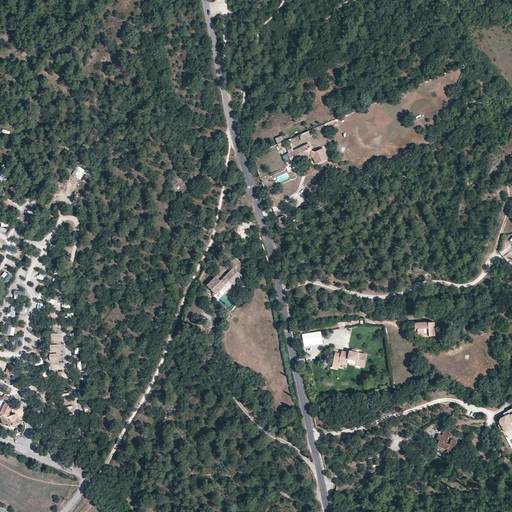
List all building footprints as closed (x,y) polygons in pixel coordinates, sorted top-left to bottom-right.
[(308,131),(299,135),(301,140),(311,136),(308,131)] [(278,144),(285,141),(283,136),(275,139),(278,144)] [(327,157),(323,148),(315,152),(312,151),(310,147),(307,148),(306,145),(294,150),(292,147),(287,150),(289,153),(290,152),(292,157),(289,158),(292,163),(299,160),(311,154),(314,155),(313,158),(314,160),(316,159),(318,164),(324,161),(323,159),(327,157)] [(288,226),(284,215),(275,219),(280,231),(288,226)] [(234,285),(243,276),(233,267),(220,281),(216,276),(207,285),(213,292),(212,294),(214,296),(229,280),(234,285)] [(5,271),(1,277),(8,282),(12,276),(5,271)] [(24,296),(24,291),(14,290),(14,299),(18,299),(18,296),(24,296)] [(435,336),(434,322),(414,323),(415,329),(417,329),(417,335),(429,334),(429,336),(435,336)] [(7,325),(6,335),(14,336),(16,327),(7,325)] [(352,351),(349,351),(349,352),(341,351),(341,353),(335,352),(333,360),(339,362),(340,359),(347,361),(348,359),(365,363),(366,354),(357,352),(352,351)] [(87,369),(85,360),(77,362),(79,370),(87,369)] [(5,373),(12,375),(15,367),(9,364),(5,373)] [(8,414),(13,405),(6,402),(0,414),(0,415),(0,416),(6,414),(7,413),(8,414)] [(20,419),(23,418),(24,417),(23,413),(24,413),(21,406),(14,408),(16,414),(10,416),(7,417),(6,414),(0,416),(4,425),(12,422),(13,423),(15,427),(16,427),(20,426),(21,424),(19,421),(20,421),(20,419)] [(511,408),(507,411),(509,414),(500,418),(498,425),(500,429),(502,428),(504,432),(511,428),(511,427),(510,423),(511,421),(511,408)] [(450,439),(451,435),(443,432),(442,436),(438,434),(437,439),(439,440),(437,446),(447,450),(446,451),(452,453),(456,441),(450,439)]
